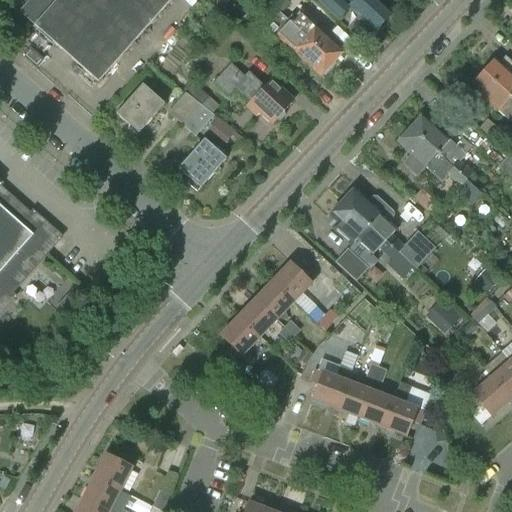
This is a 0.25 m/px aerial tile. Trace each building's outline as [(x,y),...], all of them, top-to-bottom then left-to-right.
[(29,0),(19,13),(33,26),(97,83),(170,0),(29,0)] [(285,0),(270,0),(267,4),(279,14),(289,4),(285,0)] [(390,14),(375,0),(314,0),(338,22),(350,9),(374,32),(390,14)] [(279,14),(267,4),(251,22),(247,18),(241,24),(245,28),(244,29),(256,39),(268,26),(277,34),(276,36),(319,77),(322,74),(324,76),(331,68),(329,67),(333,63),(322,54),(321,55),(288,23),(279,14)] [(296,14),(288,23),(321,55),(322,54),(333,63),(343,52),(315,26),(312,30),(296,14)] [(209,24),(198,15),(190,25),(197,31),(199,29),(203,32),(209,24)] [(495,59),(482,73),(511,100),(511,63),(505,58),(500,64),(495,59)] [(250,102),(245,107),(256,117),(260,112),(273,123),(275,120),(279,121),(284,116),(283,112),(292,103),(269,82),(263,88),(251,77),(247,81),(231,66),(215,84),(228,96),(235,88),(250,102)] [(511,100),(482,73),(470,87),(474,91),(469,97),(480,108),(486,102),(511,125),(511,100)] [(218,108),(205,97),(205,96),(190,83),(182,91),(185,94),(199,105),(212,115),(218,108)] [(115,115),(138,135),(164,105),(142,85),(115,115)] [(181,125),(199,105),(185,94),(168,114),(181,125)] [(212,115),(199,105),(181,125),(195,137),(213,116),(212,115)] [(422,115),(409,129),(465,181),(472,174),(459,162),(465,155),(449,140),(454,135),(441,122),(436,128),(422,115)] [(234,133),(225,126),(216,137),(225,144),(234,133)] [(465,181),(409,129),(397,142),(410,154),(402,164),(416,177),(425,167),(442,183),(448,176),(460,187),(455,192),(470,206),(481,194),(465,181)] [(186,184),(196,193),(199,189),(199,190),(226,160),(204,140),(177,170),(189,181),(186,184)] [(497,168),(511,181),(511,159),(508,156),(497,168)] [(443,204),(424,186),(413,199),(431,216),(443,204)] [(354,188),(341,202),(397,254),(398,254),(413,267),(415,269),(434,249),(417,233),(403,247),(391,236),(397,229),(390,222),(392,220),(392,218),(393,216),(392,214),(392,213),(376,198),(375,198),(371,198),(370,199),(367,201),(354,188)] [(48,249),(57,238),(30,214),(28,217),(0,191),(0,310),(12,298),(7,293),(47,248),(48,249)] [(341,202),(329,215),(343,228),(337,234),(350,246),(335,263),(355,282),(368,269),(363,265),(378,250),(391,262),(387,266),(401,279),(413,267),(398,254),(397,254),(341,202)] [(449,235),(439,225),(434,231),(444,241),(449,235)] [(489,227),(476,240),(482,246),(495,233),(489,227)] [(289,264),(271,283),(293,303),(316,279),(306,269),(300,276),(289,264)] [(497,282),(488,273),(478,284),(487,293),(497,282)] [(271,283),(254,301),(275,321),(293,303),(271,283)] [(57,307),(70,318),(88,298),(75,287),(57,307)] [(468,300),(462,303),(467,312),(473,308),(468,300)] [(254,301),(237,319),(258,339),(275,321),(254,301)] [(443,311),(437,305),(425,318),(444,337),(461,319),(448,306),(443,311)] [(258,339),(237,319),(219,337),(231,348),(225,354),(235,364),(258,339)] [(289,323),(284,329),(293,338),(298,332),(289,323)] [(472,324),(453,340),(460,348),(479,331),(472,324)] [(293,338),(284,329),(278,335),(287,344),(293,338)] [(310,356),(303,351),(297,360),(304,365),(310,356)] [(352,368),(356,357),(345,353),(340,363),(352,368)] [(492,362),(482,371),(485,373),(489,379),(509,401),(511,398),(511,366),(509,362),(499,371),(492,362)] [(365,378),(372,381),(377,369),(370,366),(365,378)] [(314,371),(309,383),(317,386),(311,401),(334,410),(345,382),(346,383),(351,371),(339,367),(335,379),(314,371)] [(377,369),(372,381),(380,384),(385,372),(377,369)] [(482,385),(464,401),(473,411),(479,406),(490,418),(509,401),(489,379),(482,385)] [(345,382),(334,410),(358,419),(368,391),(346,383),(345,382)] [(392,400),(381,428),(405,437),(410,422),(418,425),(423,412),(429,396),(410,388),(399,384),(393,401),(392,400)] [(368,391),(358,419),(381,428),(392,400),(368,391)] [(432,422),(434,444),(445,443),(443,420),(432,422)] [(104,456),(93,478),(119,492),(134,462),(122,455),(118,463),(104,456)] [(159,493),(169,496),(176,476),(167,472),(159,493)] [(10,481),(3,478),(0,483),(0,489),(4,491),(10,481)] [(93,478),(81,500),(104,511),(108,511),(119,492),(93,478)] [(104,511),(81,500),(75,511),(104,511)]
